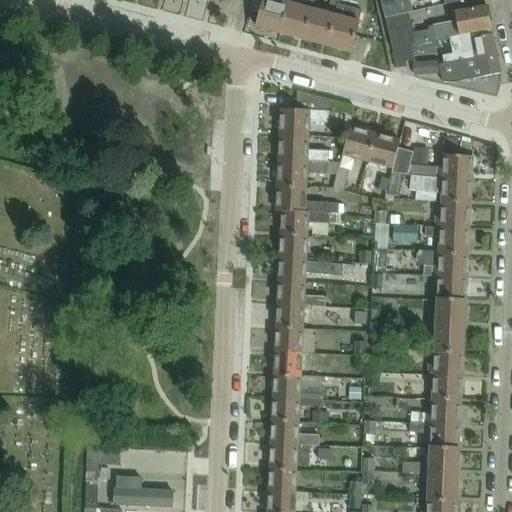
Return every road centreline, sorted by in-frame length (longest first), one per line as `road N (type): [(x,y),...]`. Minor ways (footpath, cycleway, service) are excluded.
road 1 (residential): [(212,511),(235,56)]
road 2 (residential): [(511,222),(499,511)]
road 3 (residential): [(235,56),(511,124)]
road 4 (residential): [(235,56),(51,0)]
